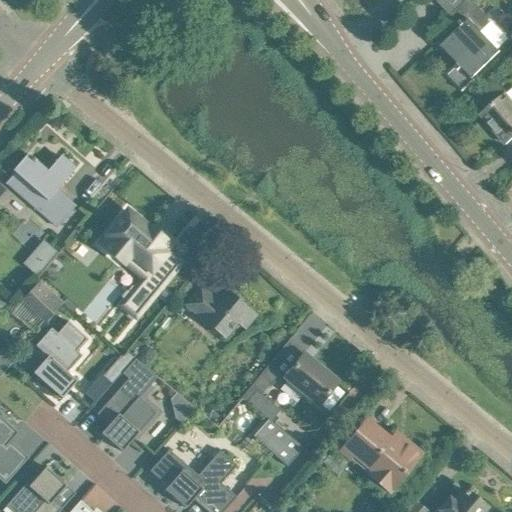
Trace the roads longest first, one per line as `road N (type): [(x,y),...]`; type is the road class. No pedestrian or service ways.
road 1 (residential): [(511,450),(40,63)]
road 2 (secondary): [(511,256),(296,0)]
road 3 (residential): [(36,412),(145,511)]
